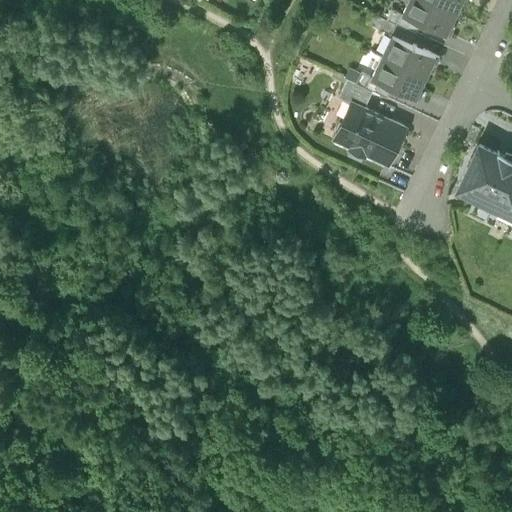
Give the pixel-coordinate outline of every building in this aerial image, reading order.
[(456,11),(432,0),(408,0),(403,12),(423,22),(450,35),(453,27),(450,25),(456,11)] [(432,0),(456,11),(461,0),(432,0)] [(403,12),(392,8),(387,18),(417,33),(418,33),(423,22),(403,12)] [(387,18),(385,18),(380,28),(392,34),(412,44),(417,33),(387,18)] [(412,44),(392,34),(382,56),(426,76),(432,62),(436,64),(439,56),(412,44)] [(426,76),(382,56),(372,78),(392,87),(419,100),(423,92),(419,90),(426,76)] [(372,78),(361,73),(356,83),(373,91),(387,98),(392,87),(372,78)] [(356,83),(347,79),(338,98),(352,105),(353,104),(364,109),(373,91),(356,83)] [(364,109),(353,104),(352,105),(344,122),(339,124),(335,132),(337,137),(335,140),(352,148),(350,151),(364,158),(366,154),(388,165),(405,129),(364,109)] [(496,153),(479,145),(458,191),(485,204),(488,199),(500,205),(497,210),(511,216),(511,160),(498,154),(499,152),(497,151),(496,153)]
